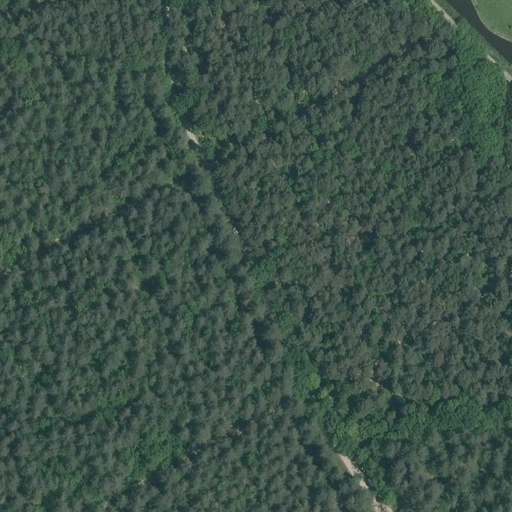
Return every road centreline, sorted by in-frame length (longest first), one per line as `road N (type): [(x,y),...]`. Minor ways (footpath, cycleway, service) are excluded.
road 1 (unknown): [(349,511),(284,406),(156,119),(157,86),(168,71)]
road 2 (track): [(380,511),(261,293),(168,71)]
road 3 (track): [(206,168),(455,20)]
road 4 (track): [(98,511),(305,394)]
road 5 (track): [(184,179),(0,281)]
